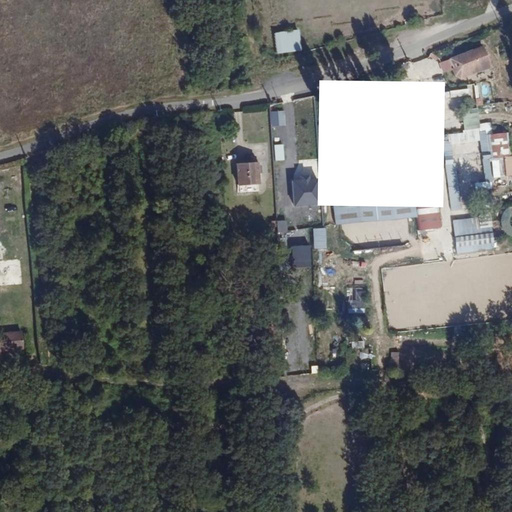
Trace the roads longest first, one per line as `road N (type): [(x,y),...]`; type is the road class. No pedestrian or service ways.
road 1 (residential): [(0,153),(141,106),(301,88),(457,44),(511,10)]
road 2 (track): [(0,372),(47,369),(252,390),(297,378),(416,380),(511,400)]
